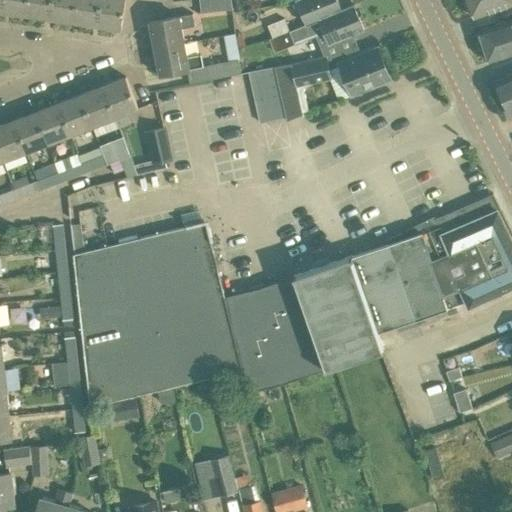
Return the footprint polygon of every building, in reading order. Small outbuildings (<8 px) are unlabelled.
[(25,15),(27,0),(3,0),(1,12),(25,15)] [(49,19),(51,0),(27,0),(25,15),(49,19)] [(73,22),(76,0),(51,0),(49,19),(73,22)] [(97,26),(100,0),(76,0),(73,22),(97,26)] [(100,0),(97,26),(121,29),(125,0),(100,0)] [(199,0),(201,13),(232,9),(231,0),(199,0)] [(341,9),(337,0),(296,0),(306,25),(319,20),(318,19),(341,10),(341,9)] [(511,4),(511,0),(467,0),(465,3),(468,10),(472,11),(474,17),(511,4)] [(319,20),(306,25),(312,38),(324,33),(328,44),(364,30),(354,4),(341,9),(341,10),(318,19),(319,20)] [(154,49),(184,43),(182,29),(196,26),(194,14),(149,22),(154,49)] [(272,37),(290,31),(284,18),(267,25),(272,37)] [(511,19),(479,30),(480,32),(477,33),(486,62),(489,61),(489,62),(511,54),(511,19)] [(290,31),(272,37),(278,51),(295,44),(290,31)] [(229,36),(233,59),(244,58),(240,34),(229,36)] [(184,43),(154,49),(160,75),(204,67),(201,54),(187,56),(184,43)] [(330,70),(327,56),(274,66),(286,121),(309,113),(304,88),(330,80),(338,100),(391,79),(384,61),(385,57),(383,51),(379,50),(378,47),(339,63),(340,66),(330,70)] [(210,79),(241,73),(238,59),(207,65),(210,79)] [(274,66),(249,71),(250,74),(262,126),(286,121),(274,66)] [(511,72),(495,80),(505,102),(511,99),(511,72)] [(103,86),(115,118),(138,109),(126,77),(103,86)] [(93,126),(115,118),(103,86),(81,95),(93,126)] [(70,135),(93,126),(81,95),(58,103),(70,135)] [(48,144),(70,135),(58,103),(36,112),(48,144)] [(26,152),(48,144),(36,112),(13,121),(26,152)] [(0,152),(3,161),(26,152),(13,121),(0,125),(0,152)] [(134,165),(137,175),(168,167),(167,161),(174,160),(167,125),(145,130),(151,160),(134,165)] [(137,175),(134,165),(123,136),(100,145),(103,154),(107,165),(121,160),(127,177),(137,175)] [(85,174),(107,165),(103,154),(81,163),(85,174)] [(63,182),(85,174),(81,163),(58,172),(63,182)] [(40,191),(63,182),(58,172),(36,180),(40,191)] [(18,199),(40,191),(36,180),(14,189),(18,199)] [(0,206),(18,199),(14,189),(0,194),(0,206)] [(511,287),(511,238),(491,193),(437,218),(437,219),(434,220),(463,286),(491,274),(499,293),(511,287)] [(463,286),(434,220),(387,242),(387,244),(351,256),(376,332),(397,326),(399,332),(419,326),(417,319),(446,310),(448,316),(459,312),(457,306),(467,302),(469,307),(497,294),(499,293),(491,274),(463,286)] [(81,223),(76,223),(70,224),(81,323),(90,406),(91,406),(238,369),(241,368),(225,296),(207,221),(86,252),(81,223)] [(55,249),(63,248),(66,248),(63,223),(52,224),(55,249)] [(57,272),(69,271),(66,248),(63,248),(55,249),(57,272)] [(351,256),(329,263),(295,275),(326,369),(362,358),(383,351),(376,332),(351,256)] [(60,296),(71,295),(69,271),(57,272),(60,296)] [(326,369),(295,275),(265,285),(259,288),(225,296),(241,368),(238,369),(245,395),(257,391),(277,385),(282,384),(321,371),(326,369)] [(71,295),(60,296),(61,306),(62,317),(62,321),(74,319),(71,295)] [(61,306),(44,308),(45,319),(62,317),(61,306)] [(67,361),(78,360),(74,330),(64,331),(65,337),(64,337),(67,361)] [(69,385),(81,384),(78,360),(67,361),(52,363),(54,387),(69,385)] [(459,366),(446,371),(449,380),(462,376),(459,366)] [(75,408),(83,407),(81,384),(69,385),(72,408),(75,408)] [(453,393),(456,402),(469,398),(466,389),(453,393)] [(166,405),(181,405),(181,391),(166,390),(166,405)] [(0,417),(9,416),(6,392),(0,392),(0,417)] [(112,421),(139,417),(136,397),(109,402),(112,421)] [(469,398),(456,402),(459,411),(472,407),(469,398)] [(83,407),(75,408),(72,408),(74,433),(86,431),(85,426),(93,425),(91,406),(90,406),(83,407)] [(9,416),(0,417),(0,441),(12,440),(9,416)] [(95,434),(79,437),(84,466),(100,463),(95,434)] [(48,444),(30,446),(32,464),(32,476),(49,475),(48,444)] [(30,446),(29,445),(3,449),(6,467),(32,464),(30,446)] [(229,454),(210,459),(220,496),(239,490),(229,454)] [(379,470),(383,487),(402,483),(398,466),(379,470)] [(0,506),(14,505),(11,472),(0,473),(0,506)] [(289,511),(308,507),(302,484),(271,492),(276,511),(289,511)] [(252,485),(239,488),(239,490),(244,511),(263,511),(261,500),(256,501),(252,485)] [(65,511),(67,506),(70,507),(73,492),(58,488),(54,502),(40,498),(36,511),(65,511)] [(165,502),(180,499),(178,488),(163,491),(165,502)] [(158,511),(156,501),(131,506),(131,511),(158,511)]
